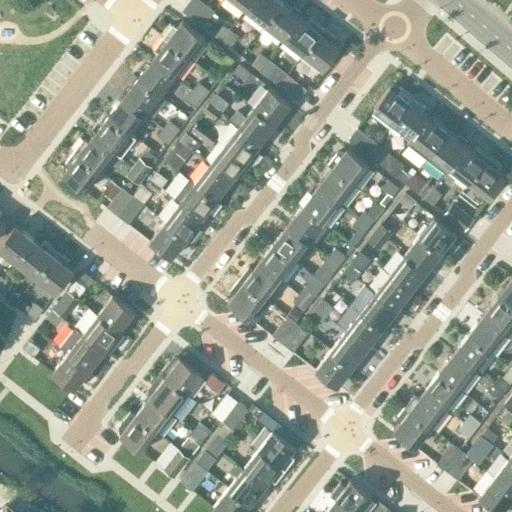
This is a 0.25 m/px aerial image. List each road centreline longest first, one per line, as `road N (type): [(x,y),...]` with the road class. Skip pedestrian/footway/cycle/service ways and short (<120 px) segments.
road 1 (residential): [(181,301),(391,27)]
road 2 (residential): [(347,430),(407,345),(426,334),(467,280),(468,264),(511,208)]
road 3 (residential): [(347,430),(181,301)]
road 4 (residential): [(130,17),(17,165),(0,157)]
road 5 (residential): [(511,126),(391,27)]
road 6 (residential): [(89,425),(181,301)]
road 7 (residential): [(452,511),(347,430)]
